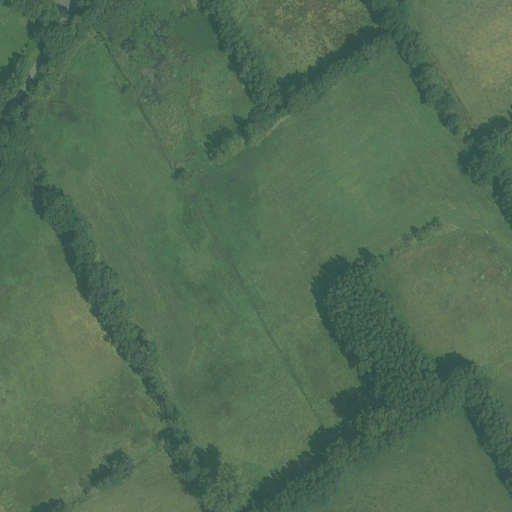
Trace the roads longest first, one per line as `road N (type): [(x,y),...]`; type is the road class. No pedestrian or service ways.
road 1 (track): [(393,0),(490,158)]
road 2 (residential): [(74,2),(0,126)]
